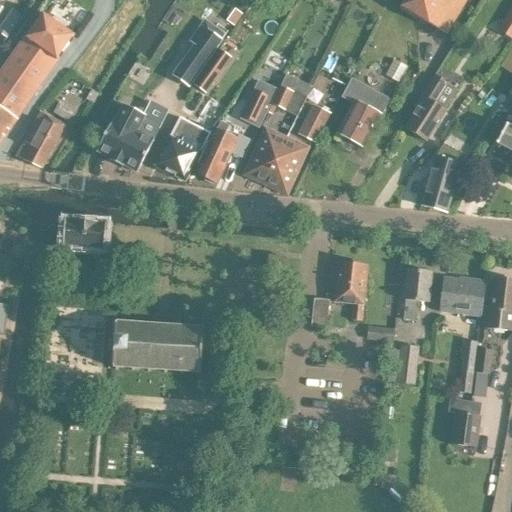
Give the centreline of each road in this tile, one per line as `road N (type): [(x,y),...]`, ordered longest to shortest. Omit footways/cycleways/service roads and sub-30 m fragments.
road 1 (tertiary): [(511,233),(43,176)]
road 2 (unknown): [(0,157),(57,78),(99,0)]
